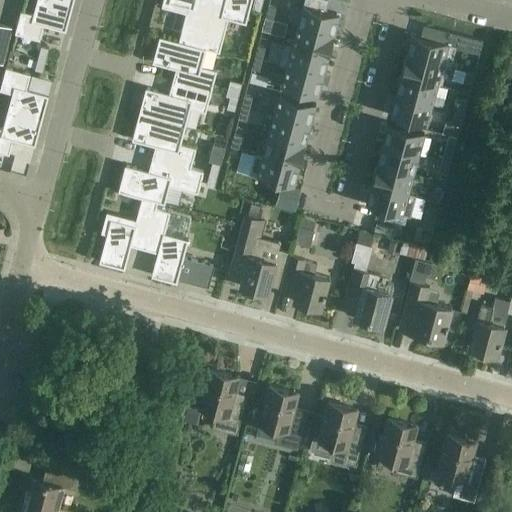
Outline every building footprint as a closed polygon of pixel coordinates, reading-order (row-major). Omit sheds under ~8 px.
[(55,27),(66,30),(73,5),(53,0),(37,0),(34,14),(21,11),(15,33),(40,39),(44,24),(55,27)] [(163,0),(162,6),(186,13),(179,41),(198,46),(210,0),(163,0)] [(210,0),(198,46),(206,48),(219,52),(229,18),(246,23),(252,0),(210,0)] [(254,0),(253,9),(261,11),(263,0),(254,0)] [(276,7),(268,5),(265,17),(273,19),(276,7)] [(340,14),(303,5),(298,26),(334,36),(340,14)] [(273,19),(265,17),(262,29),(270,31),(273,19)] [(12,28),(0,24),(0,62),(3,63),(12,28)] [(329,55),(334,36),(298,26),(292,45),(285,43),(329,55)] [(412,34),(406,55),(451,67),(456,45),(412,34)] [(198,46),(179,41),(160,36),(153,62),(176,68),(173,81),(188,85),(211,91),(217,70),(201,66),(206,48),(198,46)] [(323,75),(329,55),(285,43),(279,63),(323,75)] [(266,47),(258,45),(255,57),(263,59),(266,47)] [(41,46),(38,57),(46,59),(49,48),(41,46)] [(451,67),(406,55),(401,75),(438,85),(443,65),(451,67)] [(38,57),(35,69),(43,71),(46,59),(38,57)] [(260,70),(263,59),(255,57),(252,68),(260,70)] [(470,59),(467,71),(475,73),(478,61),(470,59)] [(318,96),(323,75),(279,63),(279,64),(287,66),(281,86),(318,96)] [(12,93),(8,110),(42,120),(49,95),(26,89),(31,74),(6,67),(0,89),(12,93)] [(471,85),(475,73),(467,71),(463,83),(471,85)] [(432,104),(438,85),(401,75),(396,94),(432,104)] [(231,80),(226,95),(230,96),(238,98),(242,83),(231,80)] [(206,112),(211,91),(188,85),(173,81),(169,93),(146,87),(139,113),(178,123),(186,126),(190,108),(206,112)] [(427,125),(432,104),(396,94),(390,115),(427,125)] [(249,108),(253,97),(245,95),(241,106),(249,108)] [(311,125),(316,105),(279,95),(274,115),(311,125)] [(230,96),(227,107),(235,110),(238,98),(230,96)] [(459,99),(456,110),(464,112),(467,101),(459,99)] [(246,120),(249,108),(241,106),(238,118),(246,120)] [(35,145),(42,120),(8,110),(3,128),(0,127),(0,151),(9,154),(13,139),(35,145)] [(460,124),(464,112),(456,110),(453,122),(460,124)] [(181,143),(186,126),(178,123),(139,113),(132,139),(156,145),(152,157),(168,161),(191,167),(196,148),(181,143)] [(305,145),(311,125),(274,115),(269,135),(305,145)] [(419,154),(425,133),(388,123),(382,144),(419,154)] [(239,148),(242,136),(234,134),(231,146),(239,148)] [(300,164),(305,145),(269,135),(264,154),(256,152),(300,164)] [(414,174),(419,154),(382,144),(377,164),(414,174)] [(450,163),(453,150),(445,148),(442,160),(450,163)] [(294,185),(300,164),(256,152),(250,174),(294,185)] [(204,171),(191,167),(168,161),(152,157),(149,171),(125,165),(119,188),(119,190),(142,197),(141,203),(155,207),(156,207),(158,201),(165,203),(170,185),(198,192),(204,171)] [(447,174),(450,163),(442,160),(439,172),(447,174)] [(213,162),(209,173),(217,175),(221,164),(213,162)] [(409,192),(414,174),(377,164),(372,184),(416,196),(416,195),(409,192)] [(209,173),(206,185),(214,187),(217,175),(209,173)] [(246,184),(222,178),(219,190),(242,196),(246,184)] [(411,216),(416,196),(372,184),(366,205),(411,216)] [(439,202),(442,190),(435,188),(431,199),(439,202)] [(144,248),(155,207),(141,203),(135,225),(117,220),(118,215),(107,212),(102,232),(107,233),(100,261),(125,268),(131,245),(144,248)] [(155,207),(144,248),(158,252),(152,275),(177,282),(178,278),(209,286),(214,265),(184,257),(188,239),(165,233),(170,211),(156,207),(155,207)] [(272,276),(284,279),(290,256),(291,251),(280,248),(281,244),(280,242),(279,241),(262,236),(265,224),(245,218),(239,243),(238,243),(230,271),(242,275),(240,285),(268,292),(272,276)] [(310,247),(314,233),(301,229),(297,243),(310,247)] [(425,258),(428,246),(402,240),(399,252),(425,258)] [(366,265),(371,249),(358,245),(354,262),(366,265)] [(290,256),(284,279),(281,289),(295,293),(293,299),(322,307),(329,279),(302,272),(305,260),(290,256)] [(353,269),(348,287),(343,307),(356,310),(354,316),(383,324),(392,294),(364,286),(367,273),(353,269)] [(472,272),(468,288),(483,292),(487,276),(472,272)] [(412,283),(407,301),(402,320),(415,324),(413,332),(442,340),(451,308),(426,301),(429,288),(412,283)] [(497,354),(505,327),(508,313),(511,314),(511,300),(495,296),(492,308),(481,305),(469,347),(497,354)] [(235,393),(240,377),(212,369),(208,380),(197,377),(189,404),(217,412),(213,426),(238,434),(248,397),(249,394),(248,394),(247,397),(235,393)] [(297,449),(307,413),(308,410),(307,409),(306,412),(293,409),(298,392),(270,385),(259,423),(279,429),(275,443),(297,449)] [(357,408),(329,401),(319,439),(333,443),(333,459),(357,465),(367,425),(366,425),(365,428),(353,425),(357,408)] [(425,444),(412,441),(417,424),(389,417),(378,456),(398,461),(396,472),(417,477),(427,442),(425,441),(425,444)] [(484,460),(472,457),(476,441),(448,433),(438,471),(458,477),(453,495),(474,501),(486,458),(485,457),(484,460)] [(362,478),(372,482),(377,465),(368,462),(362,478)] [(27,476),(21,497),(59,507),(64,487),(88,493),(91,481),(52,470),(49,482),(27,476)] [(57,511),(59,507),(21,497),(16,511),(57,511)]
